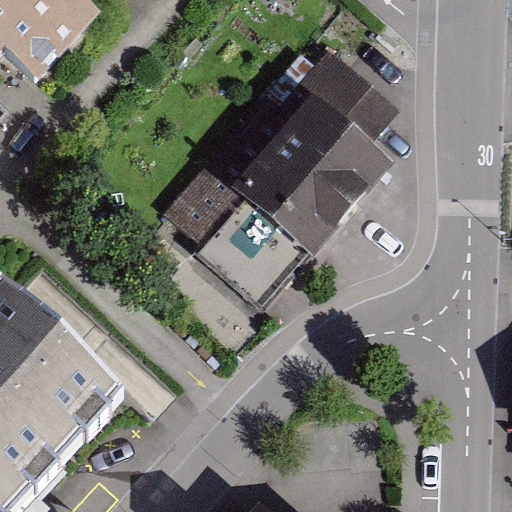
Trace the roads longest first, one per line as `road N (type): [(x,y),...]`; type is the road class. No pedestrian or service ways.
road 1 (residential): [(166,511),(291,381),(386,324),(469,320)]
road 2 (unknown): [(231,444),(0,196)]
road 3 (residential): [(469,320),(479,0)]
road 4 (unknown): [(0,170),(167,0)]
road 5 (residential): [(464,511),(469,320)]
